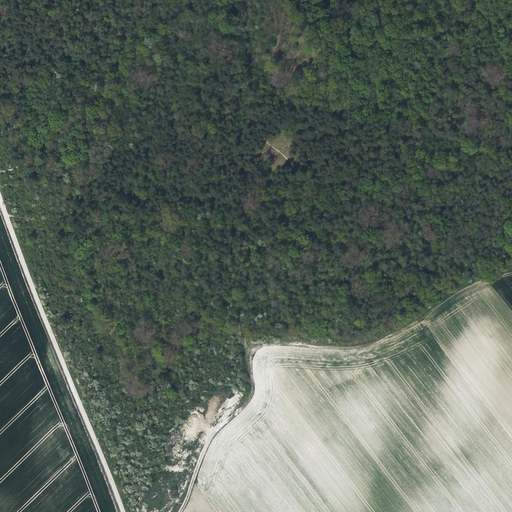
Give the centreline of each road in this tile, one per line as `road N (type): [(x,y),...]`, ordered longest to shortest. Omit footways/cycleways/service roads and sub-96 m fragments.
road 1 (track): [(511,271),(483,275),(404,329),(354,346),(249,348),(255,387),(201,450),(175,511)]
road 2 (track): [(122,511),(0,192)]
